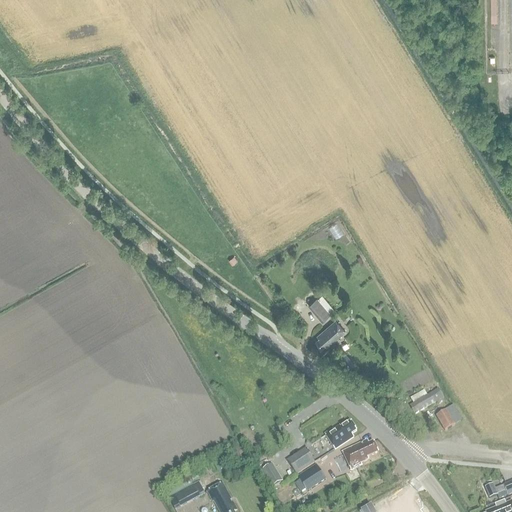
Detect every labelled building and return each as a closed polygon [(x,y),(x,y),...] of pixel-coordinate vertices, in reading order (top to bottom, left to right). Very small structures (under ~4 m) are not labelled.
[(309,307),(322,322),(335,311),(322,296),(309,307)] [(325,347),(327,349),(346,333),(337,321),(318,337),(320,340),(316,342),(322,349),(325,347)] [(343,352),(335,358),(346,372),(354,365),(343,352)] [(414,415),(443,399),(438,390),(409,407),(414,415)] [(455,426),(446,411),(436,416),(445,431),(455,426)] [(353,437),(351,435),(356,431),(350,422),(341,428),(340,427),(334,431),(333,430),(325,435),(335,450),(353,437)] [(342,453),(351,472),(362,466),(361,464),(369,461),(368,459),(378,454),(373,442),(369,444),(367,441),(342,453)] [(315,463),(305,449),(286,461),(296,476),(308,468),(315,463)] [(219,460),(212,464),(217,472),(233,463),(230,458),(226,452),(218,457),(219,460)] [(327,478),(341,468),(330,452),(316,462),(327,478)] [(242,458),(239,453),(230,458),(233,463),(242,458)] [(283,482),(272,465),(261,472),(271,489),(275,487),(282,483),(283,482)] [(316,465),(297,478),(299,482),(304,490),(306,493),(325,480),(316,465)] [(196,472),(189,476),(192,482),(199,478),(196,472)] [(199,482),(193,485),(190,480),(167,492),(176,510),(205,494),(199,482)] [(288,495),(298,490),(293,481),(275,491),(286,511),(297,511),(288,495)] [(489,499),(497,496),(499,500),(511,494),(511,482),(495,490),(493,485),(485,488),(489,499)] [(237,510),(223,484),(207,493),(213,503),(214,502),(219,511),(234,511),(237,510)] [(511,511),(511,502),(498,507),(486,511),(511,511)]
